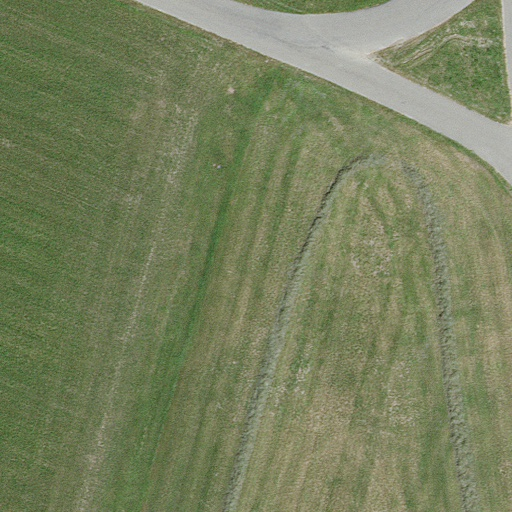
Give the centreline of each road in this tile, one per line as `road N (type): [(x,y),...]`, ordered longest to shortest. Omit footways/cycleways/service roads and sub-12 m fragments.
road 1 (residential): [(511,144),(275,31)]
road 2 (unclassified): [(437,0),(357,32),(275,31)]
